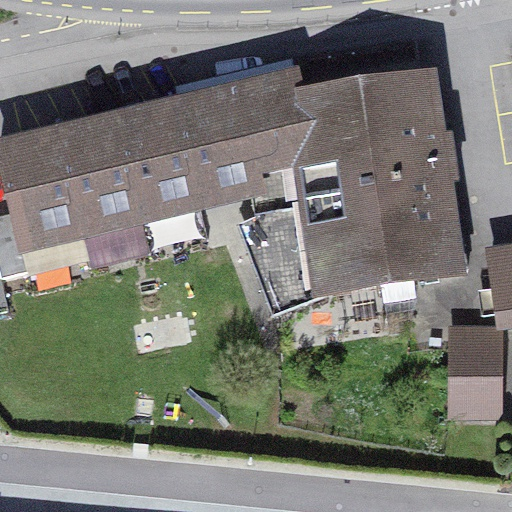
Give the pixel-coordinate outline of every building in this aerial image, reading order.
[(292,78),(233,84),(256,181),(257,198),(261,225),(247,232),(278,314),(324,294),(466,274),(443,120),(429,121),(424,89),(297,109),(292,78)] [(202,212),(257,198),(256,181),(233,84),(182,101),(183,109),(177,111),(202,212)] [(143,226),(202,212),(177,111),(119,125),(143,226)] [(84,240),(143,226),(119,125),(59,139),(84,240)] [(0,153),(0,155),(15,218),(24,254),(84,240),(59,139),(0,153)] [(0,316),(10,314),(2,283),(29,276),(24,254),(15,218),(0,221),(0,316)] [(511,266),(492,270),(501,324),(508,333),(511,331),(511,266)] [(452,338),(452,416),(499,416),(498,349),(489,337),(452,338)]
